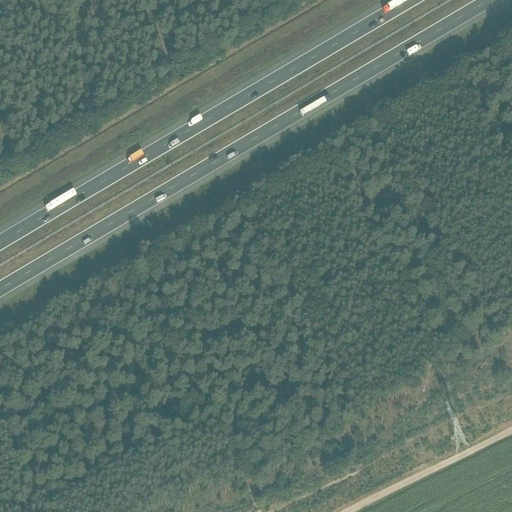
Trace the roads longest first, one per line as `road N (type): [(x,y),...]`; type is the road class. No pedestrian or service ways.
road 1 (motorway): [(0,293),(495,0)]
road 2 (motorway): [(416,0),(0,246)]
road 3 (track): [(258,510),(209,419),(194,418),(139,435),(21,501)]
road 4 (track): [(350,511),(511,430)]
